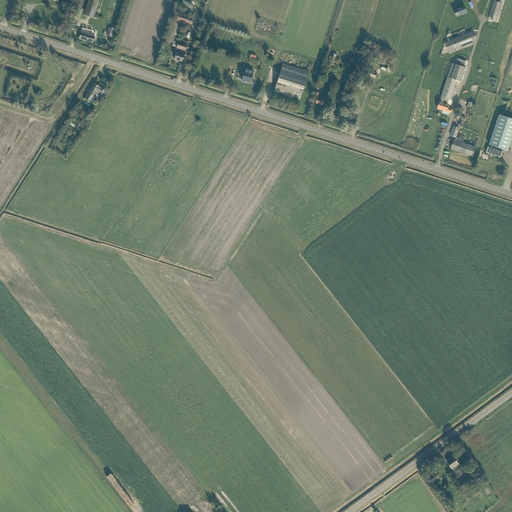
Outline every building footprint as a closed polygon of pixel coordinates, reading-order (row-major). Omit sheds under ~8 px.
[(77,0),(76,8),(81,10),(84,1),(80,0),(77,0)] [(88,0),(84,15),(94,18),(98,0),(88,0)] [(494,1),(491,9),(500,11),(502,3),(501,3),(502,0),(495,0),(495,1),(494,1)] [(467,13),(465,6),(455,10),(458,16),(464,13),(465,14),(467,13)] [(500,11),(491,9),(489,17),(493,18),(492,21),(497,22),(500,11)] [(190,26),(193,17),(175,11),(172,21),(190,26)] [(172,21),(165,40),(172,43),(178,23),(172,21)] [(107,23),(103,34),(113,37),(115,29),(112,28),(113,25),(107,23)] [(82,31),(79,39),(92,43),(95,35),(82,31)] [(464,36),(468,45),(473,43),(471,38),(476,36),(474,32),(464,36)] [(468,45),(464,36),(445,43),(449,52),(468,45)] [(174,37),(171,46),(176,48),(185,51),(188,42),(174,37)] [(176,52),(174,59),(182,62),(184,54),(176,52)] [(331,56),(329,64),(336,67),(339,59),(336,58),(337,55),(333,53),(332,56),(331,56)] [(283,64),(274,92),(300,100),(309,72),(283,64)] [(369,69),(367,76),(375,78),(377,73),(376,73),(377,70),(369,67),(369,69)] [(254,71),(245,68),(242,80),(250,83),(254,71)] [(93,83),(84,98),(91,102),(95,95),(96,95),(98,93),(100,94),(102,95),(105,91),(103,89),(93,83)] [(316,92),(314,97),(318,98),(316,103),(323,106),(326,97),(321,96),(322,94),(320,93),(321,90),(317,89),(316,92)] [(452,100),(451,99),(441,96),(440,101),(442,101),(443,99),(449,101),(448,103),(449,104),(451,104),(452,104),(453,101),(452,100)] [(442,101),(440,101),(437,108),(443,110),(442,114),(449,116),(450,112),(451,113),(452,109),(448,107),(449,104),(448,103),(449,101),(443,99),(442,101)] [(511,118),(499,115),(489,145),(509,151),(511,141),(511,118)] [(464,140),(456,137),(455,140),(454,140),(451,150),(473,157),(476,147),(463,143),(464,140)] [(488,147),(486,153),(501,158),(503,152),(488,147)] [(454,457),(447,462),(454,472),(461,467),(454,457)] [(468,478),(459,484),(463,489),(471,483),(468,478)]
